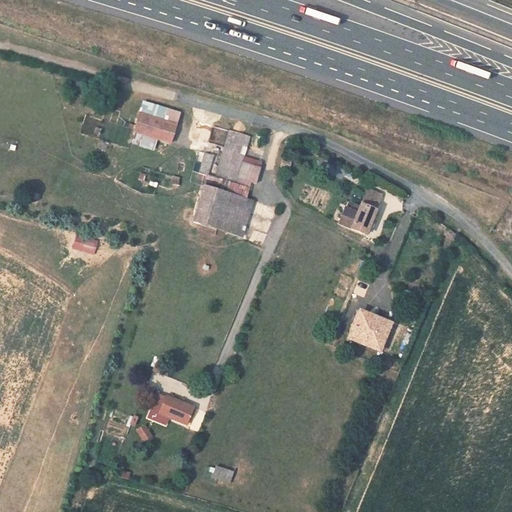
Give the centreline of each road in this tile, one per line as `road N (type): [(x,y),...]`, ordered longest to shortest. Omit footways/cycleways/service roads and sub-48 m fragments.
road 1 (unclassified): [(511,274),(440,204),(337,146),(0,46)]
road 2 (motorway): [(148,0),(511,124)]
road 3 (motorway): [(511,92),(244,0)]
road 4 (motorway): [(511,64),(354,0)]
